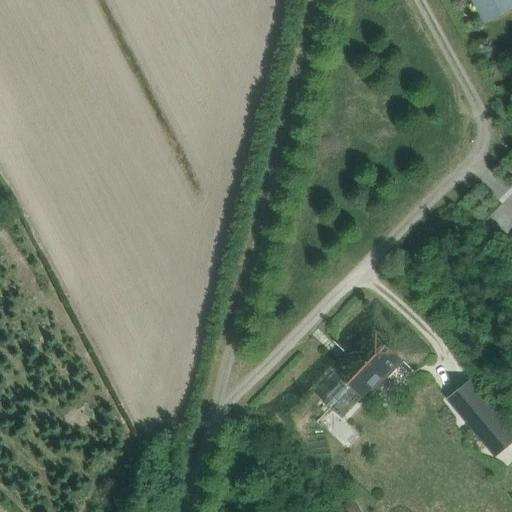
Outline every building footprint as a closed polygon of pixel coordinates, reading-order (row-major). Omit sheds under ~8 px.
[(335,368),(315,391),(331,407),(332,408),(343,418),(363,397),(364,397),(369,391),(400,358),(402,360),(403,359),(403,358),(398,353),(372,329),(349,354),(348,354),(349,355),(340,364),(339,363),(337,366),(335,368)] [(508,425),(470,380),(469,380),(471,382),(450,400),(486,443),(507,426),(508,425)] [(424,395),(403,415),(411,424),(433,404),(424,395)] [(391,403),(381,409),(392,427),(403,420),(391,403)] [(375,416),(367,423),(383,442),(391,435),(375,416)] [(343,511),(370,511),(365,502),(343,511)]
